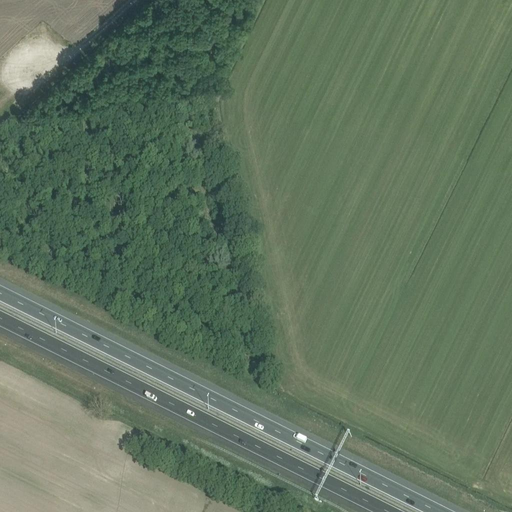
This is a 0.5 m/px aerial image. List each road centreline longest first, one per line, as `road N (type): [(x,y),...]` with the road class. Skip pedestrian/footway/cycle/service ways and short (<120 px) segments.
road 1 (motorway): [(443,511),(0,292)]
road 2 (motorway): [(0,318),(386,511)]
